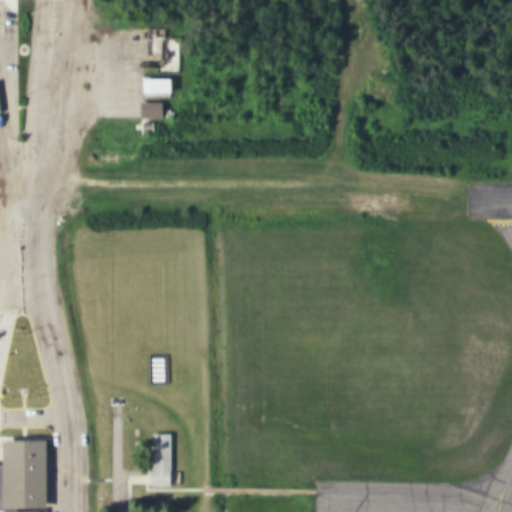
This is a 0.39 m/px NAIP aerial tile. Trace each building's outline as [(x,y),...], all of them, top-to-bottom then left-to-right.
[(141,59),(160,60),(159,75),(140,74),(141,59)] [(178,77),(180,97),(148,100),(146,79),(178,77)] [(155,92),(139,91),(139,99),(154,100),(155,92)] [(144,103),(167,104),(166,120),(143,119),(144,103)] [(143,123),(161,124),(160,134),(142,133),(143,123)] [(153,469),(155,432),(178,433),(175,489),(151,488),(153,469)] [(0,511),(0,464),(2,465),(2,439),(45,439),(45,510),(38,510),(37,511),(0,511)]
